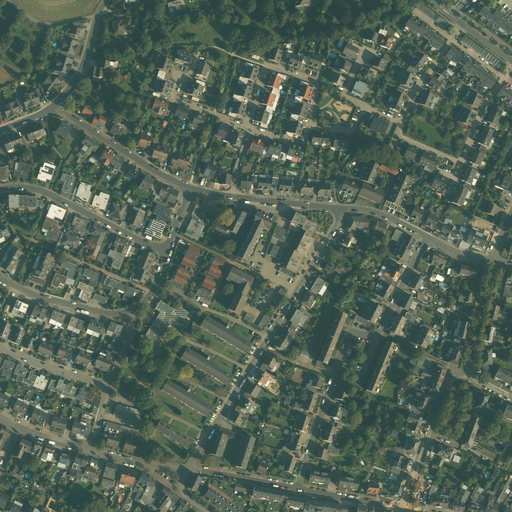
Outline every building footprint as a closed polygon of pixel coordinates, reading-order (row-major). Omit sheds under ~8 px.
[(169,8),(172,7),(178,5),(177,4),(176,0),(168,0),(166,1),(169,8)] [(293,0),(296,13),(302,12),(301,7),(310,5),(310,7),(315,6),(315,4),(320,4),(319,0),(293,0)] [(415,7),(432,19),(435,14),(419,2),(415,7)] [(478,14),(483,18),(489,11),(484,7),(478,14)] [(494,14),(489,11),(483,18),(489,22),(489,20),(494,14)] [(489,20),(494,24),(500,16),(495,12),(494,14),(489,20)] [(494,24),(499,28),(505,19),(500,16),(494,24)] [(422,38),(423,37),(422,37),(428,29),(422,24),(421,26),(410,18),(404,28),(415,36),(416,34),(422,38)] [(499,28),(504,31),(510,23),(505,19),(499,28)] [(112,23),(115,35),(123,34),(123,31),(131,29),(132,29),(130,23),(130,20),(117,23),(117,22),(112,23)] [(68,35),(82,39),(84,31),(82,31),(77,29),(72,28),(71,27),(70,30),(69,30),(68,31),(69,31),(68,35)] [(432,32),(428,29),(422,37),(423,37),(429,41),(429,42),(433,35),(435,34),(434,33),(432,32)] [(366,41),(374,44),(376,39),(377,35),(370,32),(368,36),(366,35),(365,40),(366,40),(366,41)] [(436,37),(433,35),(429,42),(429,41),(427,43),(429,45),(429,46),(432,48),(439,39),(436,37)] [(379,46),(388,50),(392,42),(383,38),(379,46)] [(441,41),(439,39),(432,48),(436,50),(438,52),(444,43),(441,41)] [(67,53),(75,55),(78,44),(69,41),(65,40),(61,51),(67,53)] [(352,58),(354,59),(357,50),(352,47),(347,45),(343,54),(346,55),(352,58)] [(447,59),(450,61),(457,53),(454,51),(451,48),(445,57),(447,58),(447,59)] [(272,49),(270,54),(280,58),(282,52),(272,49)] [(184,62),(190,64),(193,55),(182,51),(180,56),(179,60),(184,62)] [(417,56),(414,60),(423,66),(428,60),(425,58),(419,53),(417,56)] [(456,65),(457,63),(462,56),(459,55),(457,53),(450,61),(453,64),(454,63),(456,65)] [(278,64),(280,58),(270,54),(268,60),(278,64)] [(288,65),(293,67),(297,57),(291,55),(290,59),(288,65)] [(308,66),(313,68),(317,57),(311,55),(311,57),(308,65),(308,66)] [(382,60),(388,63),(391,57),(385,55),(382,60)] [(457,63),(464,67),(468,61),(469,60),(469,59),(467,57),(466,57),(463,55),(462,56),(457,63)] [(59,57),(57,64),(70,68),(71,66),(72,61),(65,59),(59,57)] [(303,59),(297,57),(293,67),(299,69),(301,63),(303,59)] [(323,59),(317,57),(313,68),(319,70),(321,65),(323,59)] [(161,58),(159,63),(169,67),(171,61),(161,58)] [(372,67),(382,71),(385,63),(376,59),(372,67)] [(208,67),(212,68),(214,62),(205,60),(204,65),(208,66),(208,67)] [(336,69),(347,73),(351,65),(347,64),(345,63),(340,60),(340,61),(337,66),(336,69)] [(418,72),(423,66),(414,60),(409,66),(410,66),(417,72),(418,72)] [(464,71),(467,74),(474,65),(471,63),(468,61),(464,67),(462,69),(464,71)] [(112,67),(109,67),(109,63),(100,62),(99,69),(104,70),(106,70),(106,72),(111,73),(112,67)] [(167,73),(169,67),(159,63),(157,69),(167,73)] [(57,64),(55,71),(61,73),(68,75),(69,70),(70,70),(70,68),(57,64)] [(196,74),(204,77),(208,67),(208,66),(204,65),(200,64),(196,74)] [(473,77),(474,75),(479,69),(476,67),(474,65),(467,74),(470,76),(471,76),(473,77)] [(410,66),(407,70),(414,74),(415,75),(417,72),(410,66)] [(247,67),(245,73),(256,76),(258,71),(252,69),(247,67)] [(478,78),(481,80),(485,74),(486,72),(483,70),(480,67),(479,69),(474,75),(478,78)] [(104,72),(104,70),(99,69),(94,68),(93,78),(99,79),(99,76),(103,76),(104,74),(104,73),(104,72)] [(440,76),(445,80),(448,75),(445,73),(439,68),(436,73),(440,76)] [(360,79),(367,82),(368,78),(370,79),(372,75),(373,74),(368,72),(364,70),(360,79)] [(254,82),(256,76),(245,73),(244,79),(248,80),(254,82)] [(403,73),(401,79),(412,84),(414,78),(412,77),(405,74),(403,73)] [(481,84),(484,86),(491,78),(488,76),(485,74),(481,80),(479,82),(481,83),(481,84)] [(271,75),(269,81),(279,84),(281,79),(277,77),(271,75)] [(333,75),(332,78),(333,80),(332,83),(341,87),(344,80),(339,78),(333,75)] [(50,76),(46,81),(57,89),(61,84),(61,83),(56,80),(51,76),(50,76)] [(436,81),(441,84),(443,82),(445,84),(447,81),(445,80),(440,76),(436,81)] [(427,85),(436,91),(441,85),(441,84),(436,81),(433,78),(427,85)] [(493,80),(491,78),(484,86),(487,89),(488,88),(490,90),(496,82),(493,80)] [(410,89),(412,84),(401,79),(399,84),(400,85),(407,88),(410,89)] [(53,95),(57,89),(46,81),(42,87),(53,95)] [(160,81),(158,87),(168,91),(170,85),(160,81)] [(277,90),(279,84),(269,81),(267,87),(273,89),(277,90)] [(193,84),(191,89),(191,90),(199,92),(202,93),(204,87),(193,84)] [(351,93),(362,97),(365,89),(361,88),(361,87),(357,85),(355,84),(351,93)] [(241,85),(239,91),(250,94),(252,89),(246,86),(241,85)] [(302,86),(300,91),(310,95),(312,89),(306,87),(302,86)] [(166,96),(168,91),(158,87),(156,93),(166,96)] [(496,96),(511,108),(511,93),(503,87),(496,96)] [(197,98),(199,92),(191,90),(191,89),(188,88),(186,94),(197,98)] [(248,100),(250,94),(239,91),(237,96),(242,98),(248,100)] [(308,101),(310,95),(300,91),(298,97),(302,99),(308,101)] [(423,92),(420,99),(431,103),(434,98),(434,97),(428,95),(423,92)] [(471,93),(468,98),(479,103),(482,97),(477,95),(471,92),(471,93)] [(35,93),(28,96),(33,107),(40,104),(38,98),(35,93)] [(265,93),(263,99),(273,102),(275,97),(271,95),(265,93)] [(395,93),(393,98),(404,103),(406,97),(402,96),(396,93),(395,93)] [(26,109),(33,107),(28,96),(22,98),(24,104),(26,109)] [(401,108),(404,103),(393,98),(390,103),(401,108)] [(477,109),(479,103),(468,98),(466,104),(471,107),(477,109)] [(271,108),(273,102),(263,99),(261,104),(267,106),(271,108)] [(429,109),(431,103),(420,99),(418,104),(423,106),(429,109)] [(164,114),(165,114),(166,110),(167,105),(156,101),(153,110),(157,111),(156,113),(160,114),(161,112),(164,114)] [(16,103),(9,105),(13,116),(20,114),(16,103)] [(235,103),(233,108),(244,112),(246,106),(240,104),(235,103)] [(399,113),(401,108),(390,103),(388,108),(388,109),(389,109),(395,112),(399,113)] [(297,104),(295,110),(306,113),(308,108),(300,105),(297,104)] [(7,119),(13,116),(9,105),(3,108),(7,119)] [(492,107),(489,114),(500,119),(501,116),(503,112),(496,109),(492,107)] [(175,116),(186,119),(189,111),(178,108),(176,112),(175,116)] [(242,117),(244,112),(233,108),(232,114),(236,115),(242,117)] [(85,109),(82,113),(89,118),(92,113),(85,109)] [(259,110),(257,116),(267,120),(269,115),(269,114),(265,113),(259,110)] [(304,119),(306,113),(295,110),(293,115),(298,117),(304,119)] [(464,110),(462,116),(472,120),(474,114),(470,113),(464,110)] [(192,125),(201,128),(205,117),(196,114),(195,116),(192,124),(192,125)] [(496,126),(500,119),(489,114),(486,122),(490,124),(496,126)] [(96,127),(96,128),(98,123),(104,125),(105,123),(106,121),(99,117),(98,118),(95,116),(92,125),(96,127)] [(265,125),(267,120),(257,116),(255,122),(261,124),(265,125)] [(469,126),(472,120),(462,116),(461,116),(459,122),(465,124),(469,126)] [(361,126),(366,128),(370,120),(365,118),(361,126)] [(370,130),(383,135),(387,125),(374,119),(369,129),(370,130)] [(124,131),(126,127),(122,125),(122,126),(116,122),(115,125),(124,131)] [(292,124),(291,128),(301,131),(303,126),(296,123),(293,122),(292,124)] [(65,135),(67,137),(72,130),(62,124),(56,133),(60,135),(60,134),(64,136),(65,135)] [(119,139),(122,134),(124,131),(115,125),(113,127),(109,132),(119,139)] [(216,136),(224,139),(227,130),(228,128),(220,125),(216,136)] [(38,128),(33,130),(37,138),(40,137),(40,138),(45,136),(41,126),(37,128),(38,128)] [(126,127),(124,131),(122,134),(124,136),(127,132),(130,134),(132,130),(127,126),(126,127)] [(484,127),(481,133),(492,138),(495,132),(493,132),(488,129),(484,127)] [(299,137),(301,131),(291,128),(289,133),(293,135),(299,137)] [(33,139),(37,138),(33,130),(29,132),(29,131),(25,132),(29,142),(33,140),(33,139)] [(239,148),(243,136),(233,133),(233,134),(230,143),(230,144),(235,146),(239,148)] [(481,133),(479,138),(490,143),(492,138),(481,133)] [(311,145),(320,146),(321,135),(314,134),(314,135),(312,137),(311,143),(311,145)] [(18,135),(10,138),(14,149),(22,146),(20,140),(18,135)] [(142,147),(143,147),(146,136),(141,135),(139,141),(137,146),(141,147),(142,147)] [(327,135),(321,135),(320,146),(327,146),(328,139),(326,138),(327,135)] [(151,138),(146,136),(143,147),(144,147),(145,148),(148,149),(149,146),(151,138)] [(333,148),(340,148),(341,137),(336,136),(336,138),(334,138),(334,140),(333,148)] [(81,151),(85,153),(93,141),(86,137),(81,144),(84,146),(81,151)] [(7,152),(14,149),(10,138),(3,140),(5,146),(7,152)] [(488,148),(490,143),(479,138),(477,143),(481,145),(486,148),(488,148)] [(99,145),(93,141),(85,153),(87,154),(89,156),(92,151),(95,153),(99,145)] [(259,153),(260,153),(262,146),(262,144),(259,143),(260,142),(256,141),(256,142),(253,141),(250,149),(259,153)] [(267,153),(273,155),(276,144),(270,142),(267,153)] [(282,146),(276,144),(273,155),(278,157),(282,146)] [(287,155),(292,157),(296,147),(290,145),(287,155)] [(152,158),(158,160),(162,148),(155,146),(154,150),(152,158)] [(302,149),(296,147),(292,157),(298,159),(300,153),(302,149)] [(403,157),(413,161),(416,154),(417,151),(408,147),(403,157)] [(169,150),(162,148),(158,160),(165,162),(167,154),(169,150)] [(103,150),(98,157),(97,159),(100,161),(106,152),(103,150)] [(106,164),(109,167),(115,157),(110,153),(110,152),(109,151),(108,151),(107,153),(106,152),(100,161),(102,162),(102,164),(104,166),(105,165),(106,164)] [(473,152),(471,157),(482,162),(484,156),(478,154),(473,152)] [(418,164),(424,167),(429,156),(427,156),(424,154),(423,156),(422,155),(421,158),(418,164)] [(175,168),(176,166),(179,157),(178,157),(174,155),(173,155),(172,159),(170,167),(175,168)] [(179,155),(178,157),(179,157),(176,166),(181,168),(184,156),(179,155)] [(189,158),(184,156),(181,168),(186,170),(188,163),(190,158),(189,158)] [(430,157),(429,156),(424,167),(431,170),(433,165),(435,161),(433,160),(434,158),(431,157),(430,157)] [(124,162),(115,157),(109,167),(113,169),(113,170),(114,171),(114,170),(117,172),(118,172),(121,167),(122,165),(124,162)] [(480,165),(482,162),(471,157),(468,162),(473,164),(477,166),(479,167),(480,165)] [(369,162),(367,166),(378,171),(379,169),(378,168),(379,166),(369,162)] [(13,178),(27,179),(28,172),(29,166),(29,165),(19,164),(18,172),(14,171),(13,178)] [(38,179),(45,182),(46,179),(50,181),(52,175),(55,168),(44,164),(41,174),(40,174),(38,179)] [(203,176),(208,177),(212,166),(207,164),(205,170),(203,176)] [(390,168),(386,165),(384,170),(396,176),(398,172),(394,170),(390,168)] [(216,167),(212,166),(208,177),(213,179),(216,167)] [(367,166),(365,171),(376,176),(378,171),(367,166)] [(0,181),(8,180),(7,173),(6,167),(6,168),(0,168),(0,181)] [(131,178),(135,181),(140,172),(136,169),(135,170),(131,168),(131,169),(127,174),(132,177),(131,178)] [(466,168),(463,174),(474,179),(476,173),(468,169),(466,168)] [(365,171),(363,176),(374,180),(376,176),(365,171)] [(220,185),(230,186),(231,176),(228,176),(228,174),(224,174),(224,175),(221,175),(221,178),(220,185)] [(400,174),(398,179),(409,184),(411,179),(407,177),(400,174)] [(471,185),(474,179),(463,174),(460,181),(465,183),(471,185)] [(62,191),(70,194),(72,188),(75,179),(63,175),(61,181),(65,182),(62,191)] [(372,185),(374,180),(363,176),(361,180),(372,185)] [(437,190),(442,179),(436,176),(434,179),(432,184),(431,187),(437,190)] [(147,192),(149,188),(151,185),(152,184),(153,182),(145,177),(140,185),(143,187),(142,188),(147,192)] [(240,188),(250,189),(251,184),(251,178),(241,177),(240,188)] [(504,188),(510,191),(511,187),(511,180),(504,177),(503,181),(498,179),(495,185),(504,188)] [(398,179),(396,184),(407,189),(409,184),(398,179)] [(448,181),(442,179),(437,190),(443,192),(444,189),(448,181)] [(340,191),(345,193),(350,182),(345,180),(345,181),(342,186),(340,191)] [(354,184),(350,182),(345,193),(349,195),(354,184)] [(358,195),(380,204),(385,193),(364,183),(361,188),(359,194),(358,195)] [(83,201),(87,202),(90,195),(90,193),(89,193),(85,192),(87,186),(81,184),(79,189),(77,196),(80,198),(80,199),(83,200),(83,201)] [(359,186),(354,184),(349,195),(354,197),(356,192),(359,187),(359,186)] [(396,184),(394,188),(405,193),(407,189),(396,184)] [(167,201),(174,204),(177,195),(174,194),(175,191),(163,186),(162,188),(160,192),(161,193),(169,196),(167,201)] [(458,186),(454,195),(464,199),(468,191),(462,188),(458,186)] [(392,193),(403,198),(405,193),(394,188),(392,193)] [(502,196),(507,198),(510,191),(504,188),(501,195),(502,196)] [(392,193),(390,197),(401,202),(403,198),(392,193)] [(104,210),(106,204),(109,197),(103,195),(102,199),(99,198),(95,197),(93,206),(100,208),(100,209),(104,210)] [(461,207),(464,199),(454,195),(451,203),(461,207)] [(18,208),(18,198),(18,196),(9,197),(9,199),(9,206),(9,209),(18,208)] [(399,207),(401,202),(390,197),(388,202),(391,203),(395,205),(398,206),(399,207)] [(27,198),(18,198),(18,208),(27,207),(27,198)] [(36,198),(27,198),(27,207),(27,209),(36,208),(36,207),(36,201),(36,198)] [(202,203),(200,208),(207,212),(213,215),(216,209),(202,203)] [(114,217),(121,220),(124,213),(124,212),(126,206),(122,204),(120,204),(120,205),(119,208),(116,207),(117,206),(116,206),(113,205),(112,205),(111,210),(109,216),(113,218),(114,217)] [(153,214),(158,216),(162,217),(160,222),(165,224),(166,225),(171,211),(164,208),(158,205),(157,205),(153,214)] [(487,214),(495,218),(497,215),(496,215),(499,209),(496,207),(490,205),(488,209),(489,210),(487,214)] [(53,216),(62,219),(65,211),(51,206),(49,211),(47,217),(52,219),(53,216)] [(203,221),(207,212),(200,208),(196,206),(192,215),(194,216),(203,220),(203,221)] [(410,218),(414,220),(420,209),(415,207),(414,209),(410,217),(410,218)] [(424,212),(420,209),(414,220),(419,222),(419,221),(423,213),(424,212)] [(129,227),(132,228),(138,213),(132,211),(129,218),(126,223),(127,224),(130,225),(129,227)] [(232,233),(237,235),(246,215),(236,212),(234,215),(227,231),(232,233)] [(144,215),(138,213),(132,228),(134,229),(135,227),(138,228),(141,222),(144,215)] [(252,222),(254,223),(263,228),(268,230),(273,221),(271,220),(256,213),(256,214),(252,222)] [(301,231),(301,230),(305,221),(306,219),(295,214),(293,217),(291,223),(289,226),(290,226),(291,224),(295,226),(294,228),(301,231)] [(424,225),(429,227),(434,217),(434,216),(430,214),(429,216),(425,224),(424,225)] [(194,216),(192,221),(201,225),(197,235),(199,236),(199,237),(201,238),(203,234),(203,233),(201,232),(204,227),(202,226),(202,222),(203,220),(194,216)] [(351,230),(353,231),(355,227),(363,228),(364,218),(359,217),(358,218),(351,218),(349,223),(350,223),(348,228),(351,230)] [(435,217),(434,217),(429,227),(433,230),(434,229),(438,221),(439,219),(438,219),(435,217)] [(75,232),(82,235),(84,229),(87,223),(75,218),(72,225),(77,228),(75,232)] [(46,238),(55,241),(59,231),(56,230),(58,226),(53,223),(46,220),(42,228),(43,229),(49,231),(46,237),(46,238)] [(317,226),(311,238),(312,239),(319,226),(307,220),(306,221),(317,226)] [(159,241),(165,225),(159,223),(155,221),(151,230),(147,229),(145,235),(159,241)] [(197,241),(199,237),(199,236),(197,235),(201,225),(192,221),(191,221),(187,231),(185,235),(197,241)] [(306,221),(305,221),(301,230),(302,230),(305,232),(304,235),(303,236),(311,239),(311,238),(317,226),(306,221)] [(384,234),(385,231),(387,225),(378,222),(375,231),(384,234)] [(4,226),(0,227),(0,231),(3,237),(9,234),(4,226)] [(225,234),(226,233),(227,230),(217,226),(215,230),(225,234)] [(252,226),(244,243),(254,248),(262,231),(252,226)] [(96,235),(92,243),(100,246),(106,233),(93,227),(91,233),(96,235)] [(450,227),(449,229),(444,227),(442,232),(445,234),(444,235),(446,236),(446,237),(448,238),(449,237),(454,240),(456,236),(457,236),(459,232),(454,231),(455,230),(454,228),(452,227),(450,227)] [(391,239),(403,245),(412,250),(417,240),(396,230),(394,234),(391,239)] [(471,243),(482,248),(487,238),(482,236),(481,238),(474,236),(476,233),(471,231),(468,238),(466,243),(470,245),(471,243)] [(342,245),(346,247),(349,241),(354,244),(356,240),(351,238),(352,235),(349,234),(346,232),(346,233),(345,236),(342,235),(339,241),(338,243),(342,245)] [(69,251),(74,253),(77,247),(79,242),(79,241),(76,239),(76,240),(73,239),(74,238),(65,235),(63,239),(61,244),(65,246),(67,247),(67,245),(71,247),(70,248),(69,251)] [(294,251),(296,252),(303,237),(302,236),(294,251)] [(314,241),(311,239),(303,236),(303,237),(296,252),(295,253),(304,257),(306,258),(306,257),(313,242),(314,241)] [(119,253),(119,254),(124,257),(129,246),(130,244),(117,239),(114,246),(116,247),(121,249),(119,253)] [(100,246),(92,243),(87,241),(84,247),(91,250),(88,257),(94,260),(100,246)] [(313,242),(306,257),(307,257),(314,242),(313,242)] [(246,263),(254,248),(244,243),(243,243),(236,258),(246,263)] [(406,262),(412,250),(403,245),(397,258),(400,259),(404,262),(406,262)] [(189,246),(188,250),(199,255),(200,251),(189,246)] [(13,248),(10,253),(19,258),(22,252),(13,247),(13,248)] [(365,253),(360,248),(356,252),(361,257),(365,253)] [(187,252),(185,256),(195,261),(197,257),(197,258),(199,255),(188,250),(187,252)] [(118,271),(124,257),(119,254),(110,251),(108,257),(116,260),(115,263),(114,262),(113,264),(112,264),(111,266),(112,267),(111,268),(118,271)] [(144,251),(142,257),(153,261),(155,256),(144,251)] [(43,252),(40,258),(49,262),(52,256),(43,252)] [(285,267),(286,268),(293,253),(292,252),(285,267)] [(303,258),(304,257),(295,253),(294,252),(293,253),(286,268),(286,269),(288,270),(291,271),(293,272),(296,274),(296,273),(303,258)] [(7,258),(8,258),(15,263),(19,258),(10,253),(7,258)] [(434,261),(437,263),(441,256),(435,253),(431,260),(434,261)] [(214,259),(224,264),(226,261),(213,255),(212,258),(214,259)] [(185,256),(182,262),(193,267),(194,264),(193,264),(195,261),(185,256)] [(437,263),(441,265),(444,266),(447,259),(441,256),(437,263)] [(142,257),(140,262),(150,267),(153,261),(142,257)] [(8,258),(5,263),(13,268),(16,263),(15,263),(8,258)] [(38,264),(39,264),(47,268),(49,262),(40,258),(38,264)] [(214,259),(211,265),(209,271),(206,277),(203,283),(200,290),(210,294),(212,291),(214,288),(215,286),(214,285),(216,282),(217,279),(218,279),(219,276),(221,273),(220,273),(222,270),(223,267),(224,267),(225,264),(224,264),(214,259)] [(69,271),(66,278),(67,278),(72,280),(78,267),(63,261),(60,267),(66,269),(66,268),(69,270),(69,271)] [(138,268),(140,269),(148,272),(150,267),(140,262),(137,268),(138,268)] [(182,262),(179,268),(189,273),(191,270),(193,267),(182,262)] [(10,274),(13,268),(5,263),(2,268),(10,274)] [(39,264),(36,270),(45,274),(48,268),(47,268),(39,264)] [(328,271),(333,274),(334,271),(336,268),(335,267),(328,264),(325,270),(328,271)] [(394,267),(392,271),(399,275),(403,268),(395,265),(395,264),(394,267)] [(459,274),(467,277),(469,268),(461,266),(459,274)] [(179,268),(176,274),(187,279),(188,276),(189,273),(179,268)] [(477,270),(469,268),(467,277),(475,278),(475,277),(477,270)] [(91,279),(88,286),(94,289),(100,275),(85,269),(85,270),(82,275),(82,276),(88,278),(88,277),(91,278),(91,279)] [(140,269),(137,274),(148,279),(150,273),(148,272),(140,269)] [(229,311),(239,316),(247,299),(245,298),(252,284),(250,283),(252,279),(231,269),(226,279),(240,285),(236,294),(230,307),(231,307),(229,311)] [(43,280),(45,274),(36,270),(34,276),(34,277),(37,278),(40,279),(43,280)] [(399,275),(392,271),(390,275),(389,277),(393,280),(396,281),(399,275)] [(65,284),(67,278),(66,278),(55,273),(50,286),(57,289),(60,284),(64,286),(65,284)] [(146,285),(148,279),(137,274),(135,280),(139,282),(146,285)] [(186,282),(187,279),(176,274),(173,280),(174,280),(176,282),(179,283),(182,284),(183,285),(185,282),(186,282)] [(383,274),(381,277),(392,283),(393,280),(389,277),(384,275),(383,274)] [(420,285),(422,282),(424,279),(416,275),(413,281),(420,285)] [(390,286),(392,283),(381,277),(379,281),(385,284),(390,286)] [(74,281),(72,280),(67,278),(65,284),(72,287),(74,281)] [(115,298),(118,291),(120,285),(121,284),(106,278),(103,285),(109,287),(109,286),(112,287),(112,288),(109,296),(115,298)] [(318,294),(325,282),(318,278),(311,290),(318,294)] [(419,289),(420,285),(413,281),(410,288),(417,292),(419,289)] [(88,302),(94,289),(88,286),(79,282),(79,283),(77,287),(76,289),(81,291),(85,292),(84,295),(81,300),(88,302)] [(325,282),(318,294),(322,297),(329,284),(325,282)] [(390,286),(385,284),(384,287),(382,291),(390,294),(393,288),(390,286)] [(133,290),(120,285),(118,291),(124,293),(122,300),(127,302),(129,298),(131,300),(134,293),(132,292),(133,290)] [(503,297),(507,297),(511,298),(511,287),(511,288),(505,287),(503,297)] [(269,308),(274,311),(285,292),(280,289),(269,308)] [(301,302),(309,307),(316,296),(309,292),(308,291),(301,302)] [(386,301),(390,294),(382,291),(381,293),(380,294),(379,297),(386,301)] [(471,304),(472,299),(473,296),(471,295),(465,294),(461,293),(460,296),(459,295),(458,301),(464,302),(471,304)] [(411,305),(412,301),(414,298),(406,295),(403,301),(411,305)] [(13,309),(19,312),(23,304),(17,301),(16,302),(14,307),(13,309)] [(150,344),(154,346),(156,343),(158,344),(170,324),(169,323),(171,320),(172,321),(182,327),(182,325),(186,328),(189,324),(184,321),(183,320),(184,318),(185,319),(189,313),(177,306),(175,310),(162,302),(161,301),(161,302),(160,301),(155,310),(160,313),(147,333),(148,334),(145,338),(151,341),(150,344)] [(409,308),(411,305),(403,301),(400,307),(407,311),(409,308)] [(29,306),(23,304),(19,312),(25,314),(29,307),(29,306)] [(371,308),(370,309),(380,314),(382,309),(375,305),(373,304),(371,308)] [(32,315),(31,315),(37,318),(41,309),(35,306),(34,309),(32,315)] [(489,312),(498,315),(498,311),(499,308),(491,306),(489,312)] [(41,309),(37,318),(43,320),(44,318),(47,312),(47,311),(41,309)] [(293,324),(297,326),(303,316),(307,319),(309,315),(300,309),(299,311),(297,310),(290,321),(292,323),(293,324)] [(377,320),(380,314),(370,309),(367,315),(377,320)] [(462,318),(468,319),(470,310),(464,309),(462,318)] [(50,320),(56,322),(59,314),(53,311),(52,314),(50,320)] [(337,312),(331,329),(340,333),(347,316),(337,312)] [(496,321),(497,318),(498,315),(489,312),(488,319),(496,321)] [(406,313),(405,316),(403,319),(406,320),(409,322),(411,318),(412,315),(406,313)] [(66,316),(59,314),(56,322),(61,324),(62,325),(65,317),(66,316)] [(244,319),(251,323),(254,318),(247,314),(244,319)] [(257,327),(262,330),(270,318),(265,315),(257,327)] [(374,325),(377,320),(367,315),(365,320),(367,321),(371,323),(374,325)] [(396,315),(393,320),(403,325),(406,320),(403,319),(396,315)] [(241,350),(246,353),(251,345),(245,341),(244,343),(229,333),(232,328),(229,327),(229,328),(226,331),(225,330),(211,322),(211,321),(206,317),(201,324),(201,326),(206,329),(205,330),(209,333),(210,331),(213,333),(212,334),(216,337),(217,336),(219,337),(219,338),(222,341),(226,343),(227,342),(230,344),(229,345),(233,347),(234,346),(236,348),(236,349),(240,351),(241,350)] [(68,326),(74,328),(77,320),(72,318),(71,319),(68,326)] [(83,323),(77,320),(74,328),(80,331),(80,330),(83,323)] [(393,320),(391,326),(401,331),(403,325),(393,320)] [(87,329),(93,332),(97,324),(91,321),(89,326),(87,329)] [(0,326),(0,335),(2,331),(4,332),(5,328),(8,329),(9,325),(2,322),(0,326)] [(459,329),(459,330),(468,332),(470,325),(461,322),(459,329)] [(107,331),(113,334),(117,325),(111,323),(108,329),(107,331)] [(103,326),(97,324),(93,332),(99,335),(99,334),(103,326)] [(117,325),(113,334),(119,336),(121,331),(123,328),(117,325)] [(398,336),(401,331),(391,326),(388,331),(390,332),(395,335),(398,336)] [(484,334),(493,336),(493,333),(494,329),(486,327),(484,334)] [(10,330),(8,329),(5,328),(4,332),(2,331),(0,335),(0,337),(6,340),(10,331),(10,330)] [(297,333),(295,332),(289,328),(287,332),(292,334),(292,335),(293,336),(295,337),(297,333)] [(423,328),(420,334),(430,339),(433,333),(430,332),(423,328)] [(12,342),(19,345),(24,332),(17,329),(14,336),(12,342)] [(334,349),(340,333),(331,329),(324,345),(334,349)] [(284,330),(280,338),(289,343),(290,344),(292,341),(291,340),(289,339),(292,335),(292,334),(287,332),(284,330)] [(465,341),(468,332),(459,330),(457,337),(457,338),(465,341)] [(118,339),(122,341),(126,333),(121,331),(119,336),(118,339)] [(394,338),(400,341),(401,337),(398,336),(395,335),(390,332),(388,335),(394,338)] [(427,344),(430,339),(420,334),(418,339),(427,344)] [(491,343),(492,340),(493,336),(484,334),(483,341),(491,343)] [(28,338),(27,340),(26,343),(24,348),(31,351),(34,344),(35,341),(28,338)] [(283,352),(289,343),(280,338),(274,346),(283,352)] [(425,349),(427,344),(418,339),(415,344),(422,348),(425,349)] [(37,353),(42,356),(47,345),(44,344),(41,342),(41,343),(39,348),(38,351),(37,353)] [(386,342),(379,358),(389,362),(395,346),(386,342)] [(53,347),(47,345),(42,356),(49,359),(52,352),(53,347)] [(56,357),(62,359),(67,348),(61,345),(58,351),(57,354),(56,357)] [(327,365),(334,349),(324,345),(317,361),(327,365)] [(453,349),(451,355),(460,358),(463,351),(454,347),(453,349)] [(73,350),(67,348),(62,359),(68,362),(71,355),(73,351),(73,350)] [(301,355),(310,358),(312,353),(304,349),(302,352),(296,348),(293,353),(300,357),(301,355)] [(221,381),(227,385),(232,376),(226,373),(225,374),(210,365),(213,360),(210,358),(209,359),(207,363),(205,362),(191,353),(192,352),(186,349),(181,357),(187,360),(186,362),(190,364),(191,363),(193,365),(193,366),(197,368),(197,367),(200,369),(199,370),(207,374),(208,373),(211,375),(210,376),(214,378),(215,377),(217,379),(217,380),(221,383),(221,381)] [(481,350),(482,358),(491,358),(491,350),(481,350)] [(74,363),(81,365),(85,354),(80,351),(79,351),(77,357),(74,363)] [(91,356),(85,354),(81,365),(86,368),(90,359),(91,356)] [(93,367),(100,369),(104,358),(98,356),(98,355),(96,361),(93,367)] [(420,355),(419,358),(415,369),(419,370),(420,371),(421,368),(422,368),(422,367),(425,360),(425,357),(420,355)] [(457,366),(460,358),(451,355),(448,363),(457,366)] [(268,367),(271,369),(272,370),(274,367),(277,368),(279,364),(277,362),(268,357),(264,364),(263,364),(268,367)] [(106,372),(110,361),(107,359),(104,358),(100,369),(106,372)] [(379,358),(372,374),(382,378),(389,362),(379,358)] [(491,366),(491,358),(482,358),(482,366),(491,366)] [(3,376),(8,379),(12,370),(14,365),(15,364),(10,362),(9,364),(7,363),(8,362),(4,361),(2,367),(1,368),(6,370),(3,376)] [(315,367),(325,371),(327,366),(327,365),(317,361),(315,367)] [(21,384),(22,382),(26,373),(27,370),(21,367),(21,366),(18,365),(17,366),(15,371),(14,374),(19,376),(16,382),(21,384)] [(436,369),(433,376),(434,376),(443,379),(445,372),(447,368),(437,365),(436,369)] [(507,385),(511,386),(511,382),(511,375),(499,369),(494,377),(498,379),(497,379),(502,382),(503,381),(508,384),(507,385)] [(419,378),(423,379),(425,373),(420,371),(419,370),(417,377),(419,378)] [(262,384),(263,385),(266,380),(268,382),(271,378),(264,374),(260,371),(259,371),(254,379),(259,382),(262,384)] [(30,374),(26,373),(22,382),(30,385),(31,382),(34,383),(37,377),(34,376),(35,373),(31,372),(30,374)] [(426,381),(432,383),(434,376),(433,376),(429,374),(425,373),(423,379),(426,381)] [(375,395),(382,378),(372,374),(366,391),(375,395)] [(40,378),(37,377),(34,383),(37,385),(35,388),(43,391),(48,382),(44,380),(45,378),(41,376),(40,378)] [(434,376),(432,383),(440,386),(443,379),(434,376)] [(314,387),(319,389),(322,381),(314,378),(313,383),(312,387),(314,387)] [(62,393),(63,392),(65,385),(62,384),(63,382),(59,380),(58,382),(54,381),(50,390),(58,394),(59,392),(62,393)] [(202,413),(207,417),(212,408),(207,405),(206,406),(190,397),(193,392),(191,390),(190,391),(188,395),(186,394),(172,386),(173,384),(167,381),(162,389),(167,392),(166,394),(170,396),(171,395),(174,397),(173,398),(177,400),(178,399),(181,401),(180,402),(188,406),(188,405),(191,407),(190,408),(194,411),(195,409),(198,411),(197,412),(201,415),(202,413)] [(438,393),(440,386),(432,383),(429,390),(432,391),(438,393)] [(72,400),(72,398),(76,390),(72,388),(74,386),(69,384),(68,386),(65,385),(63,392),(65,393),(64,396),(72,400)] [(251,396),(253,397),(255,394),(256,395),(259,389),(252,385),(251,388),(250,387),(246,393),(251,396)] [(81,398),(84,399),(87,393),(84,392),(85,389),(81,388),(80,390),(76,388),(76,390),(72,398),(80,401),(81,398)] [(336,399),(345,402),(344,402),(346,397),(347,397),(348,393),(339,390),(338,395),(337,395),(336,399)] [(87,392),(87,393),(84,399),(83,402),(94,407),(97,400),(98,397),(94,395),(95,393),(91,391),(90,393),(87,392)] [(309,393),(306,402),(314,404),(317,396),(311,394),(309,393)] [(480,393),(478,401),(486,404),(489,396),(480,393)] [(6,406),(10,408),(14,397),(10,395),(9,398),(9,399),(6,406)] [(420,398),(419,402),(427,405),(430,398),(427,397),(424,396),(421,395),(420,398)] [(9,398),(3,396),(0,404),(6,407),(6,406),(9,399),(9,398)] [(18,398),(14,397),(10,408),(13,409),(16,401),(17,401),(18,399),(18,398)] [(247,412),(250,407),(252,409),(254,405),(247,401),(243,398),(243,399),(241,403),(240,402),(238,407),(242,409),(247,412)] [(13,410),(19,412),(22,404),(17,401),(16,401),(13,409),(13,410)] [(483,411),(486,404),(478,401),(475,408),(483,411)] [(312,413),(314,404),(306,402),(303,410),(310,412),(312,413)] [(419,402),(417,405),(416,409),(419,410),(425,412),(427,405),(419,402)] [(28,406),(22,404),(19,412),(25,415),(25,414),(28,407),(28,406)] [(116,404),(114,410),(144,418),(145,413),(116,404)] [(335,419),(340,420),(341,416),(340,415),(341,409),(343,410),(333,406),(330,417),(333,418),(335,419)] [(502,417),(511,421),(511,408),(507,406),(502,417)] [(245,415),(240,412),(235,409),(234,412),(235,412),(244,418),(246,415),(245,415)] [(30,419),(37,422),(41,413),(39,412),(34,410),(32,415),(32,416),(30,419)] [(142,423),(144,418),(114,410),(113,415),(142,423)] [(229,420),(239,426),(242,422),(244,424),(247,419),(244,418),(235,412),(234,412),(235,413),(232,417),(229,420)] [(46,415),(41,413),(37,422),(43,424),(45,421),(47,415),(46,415)] [(406,421),(408,422),(419,426),(422,419),(416,417),(411,415),(409,414),(407,418),(406,421)] [(473,414),(470,422),(479,425),(480,421),(481,421),(482,419),(481,419),(481,418),(473,414)] [(302,416),(299,423),(307,426),(310,418),(305,417),(302,416)] [(51,427),(58,428),(60,420),(53,418),(52,423),(51,427)] [(67,422),(60,420),(58,428),(65,430),(66,427),(67,422)] [(154,430),(171,440),(176,431),(160,421),(154,430)] [(139,437),(140,431),(107,422),(105,428),(108,428),(139,437)] [(417,433),(419,426),(408,422),(406,426),(406,425),(405,429),(405,430),(406,430),(409,432),(409,431),(411,431),(412,432),(413,432),(417,433)] [(470,422),(467,430),(475,433),(479,425),(470,422)] [(305,433),(307,426),(299,423),(298,427),(297,430),(302,432),(305,433)] [(71,432),(77,434),(80,425),(74,424),(73,424),(73,426),(71,432)] [(86,427),(80,425),(77,434),(83,436),(84,434),(86,427)] [(327,426),(325,433),(334,436),(336,428),(327,426)] [(0,450),(0,451),(5,442),(2,440),(4,437),(7,438),(9,439),(12,432),(3,427),(0,432),(0,431),(0,450)] [(226,436),(235,440),(237,434),(220,429),(218,434),(226,436)] [(399,432),(393,430),(390,437),(396,439),(399,432)] [(467,430),(464,439),(472,442),(475,433),(467,430)] [(192,441),(176,431),(171,440),(187,449),(192,441)] [(210,455),(219,458),(226,436),(218,434),(217,433),(210,455)] [(332,441),(334,436),(325,433),(322,441),(331,444),(332,441)] [(106,445),(111,447),(114,436),(109,434),(106,445)] [(120,438),(114,436),(111,447),(117,448),(120,438)] [(245,436),(240,451),(235,467),(244,470),(250,455),(255,440),(245,436)] [(295,437),(293,444),(300,446),(303,439),(300,438),(295,436),(295,437)] [(123,450),(129,452),(132,441),(126,439),(123,450)] [(411,440),(409,445),(417,448),(420,442),(411,439),(411,440)] [(470,449),(472,442),(464,439),(461,446),(470,449)] [(14,457),(20,460),(24,452),(25,449),(29,451),(31,447),(32,444),(22,440),(19,446),(14,457)] [(137,443),(132,441),(129,452),(134,453),(137,443)] [(33,450),(38,452),(40,453),(41,451),(43,444),(36,442),(34,448),(33,450)] [(301,446),(300,446),(293,444),(291,447),(291,449),(290,451),(293,452),(298,454),(301,446)] [(46,445),(44,453),(48,454),(52,455),(53,453),(55,448),(46,445)] [(415,455),(417,448),(409,445),(407,452),(415,455)] [(437,446),(437,447),(434,454),(439,456),(442,457),(445,449),(437,446)] [(317,458),(324,460),(326,454),(327,451),(326,451),(320,449),(317,458)] [(453,451),(445,449),(442,457),(450,460),(451,457),(452,457),(453,455),(452,455),(453,451)] [(58,463),(66,465),(67,462),(69,456),(61,454),(61,455),(59,460),(58,463)] [(74,464),(80,466),(83,456),(77,454),(74,464)] [(83,456),(80,466),(83,467),(85,467),(88,458),(83,456)] [(288,456),(288,457),(286,464),(294,466),(296,459),(288,456)] [(405,459),(402,464),(410,467),(413,461),(405,458),(405,459)] [(104,472),(115,475),(118,466),(107,463),(104,472)] [(262,473),(265,474),(267,469),(268,466),(259,463),(257,471),(262,473)] [(80,466),(74,464),(72,469),(71,469),(69,475),(76,478),(77,475),(78,471),(80,466)] [(291,474),(294,466),(286,464),(285,467),(284,471),(283,471),(289,473),(291,474)] [(408,473),(410,467),(402,464),(400,470),(408,473)] [(84,475),(89,476),(93,478),(94,478),(96,471),(96,470),(86,467),(84,473),(84,475)] [(120,482),(126,483),(129,472),(123,470),(121,478),(120,481),(120,482)] [(129,471),(129,472),(126,483),(131,484),(131,485),(132,480),(133,481),(133,480),(134,478),(135,473),(129,471)] [(308,481),(318,483),(320,474),(313,472),(310,472),(308,481)] [(143,484),(147,487),(145,491),(143,495),(141,499),(146,503),(149,498),(151,499),(155,490),(153,489),(157,481),(152,478),(143,474),(138,482),(143,484)] [(327,475),(320,474),(318,483),(328,485),(330,475),(329,475),(327,475)] [(13,478),(8,475),(5,481),(10,484),(13,478)] [(187,488),(195,492),(202,479),(193,475),(187,488)] [(338,487),(356,490),(358,481),(339,477),(338,487)] [(397,478),(395,482),(396,482),(395,482),(396,482),(395,486),(402,489),(405,481),(397,478)] [(234,491),(250,494),(252,487),(236,484),(234,491)] [(367,493),(377,494),(378,488),(378,486),(368,484),(367,493)] [(143,495),(145,491),(140,489),(136,486),(134,490),(138,492),(143,495)] [(400,497),(402,489),(395,486),(393,490),(392,491),(391,494),(400,497)] [(165,507),(169,501),(174,494),(169,490),(169,489),(168,490),(165,488),(162,492),(165,494),(160,501),(156,507),(161,511),(165,507)] [(204,496),(226,511),(242,511),(210,488),(204,496)] [(252,496),(269,500),(271,491),(254,488),(252,496)] [(452,511),(457,511),(459,503),(466,492),(461,489),(457,497),(458,497),(457,500),(455,499),(452,511)] [(269,500),(286,503),(287,497),(288,494),(271,491),(269,500)] [(466,492),(459,503),(463,504),(469,493),(466,491),(466,492)] [(501,502),(502,502),(507,494),(504,493),(502,491),(501,493),(498,500),(501,502)] [(143,495),(138,492),(134,500),(139,502),(141,499),(143,495)] [(470,503),(469,505),(474,507),(480,496),(480,495),(476,492),(475,494),(473,499),(474,499),(473,501),(472,502),(471,502),(470,503)] [(180,498),(174,494),(169,501),(172,503),(175,505),(180,498)] [(0,506),(4,508),(5,504),(6,505),(9,498),(4,495),(3,496),(2,497),(0,495),(0,506)] [(480,496),(474,507),(481,508),(481,507),(483,503),(483,501),(484,498),(480,496)] [(304,500),(287,497),(286,503),(285,506),(302,509),(304,500)] [(430,506),(438,508),(440,500),(436,499),(436,498),(435,498),(432,497),(432,498),(430,506)] [(150,506),(153,509),(155,506),(156,507),(160,501),(155,498),(153,500),(150,506)] [(440,499),(440,500),(438,508),(446,509),(448,501),(447,500),(440,499)] [(178,509),(181,511),(187,503),(185,502),(183,500),(177,508),(178,509)] [(320,511),(321,503),(317,502),(318,502),(310,500),(308,511),(307,511),(320,511)] [(164,511),(167,509),(172,503),(169,501),(165,507),(161,511),(160,511),(164,511)] [(326,511),(328,504),(329,503),(326,502),(326,503),(322,503),(321,503),(320,511),(323,511),(326,511)] [(187,503),(181,511),(182,511),(185,511),(191,506),(189,504),(187,503)]
